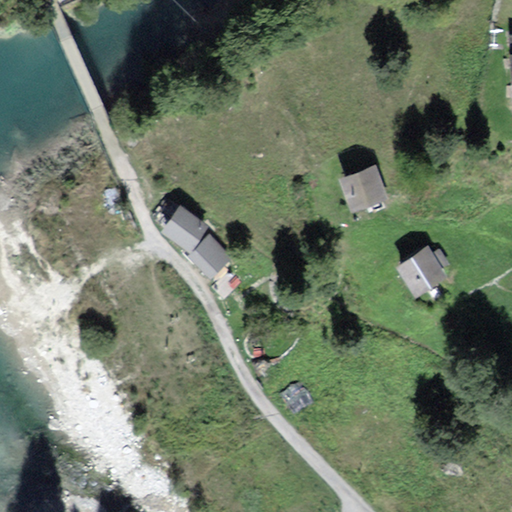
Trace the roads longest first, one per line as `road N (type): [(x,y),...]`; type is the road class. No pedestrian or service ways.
road 1 (track): [(362,511),(267,413),(206,306),(153,236),(119,165)]
road 2 (track): [(119,165),(47,0)]
